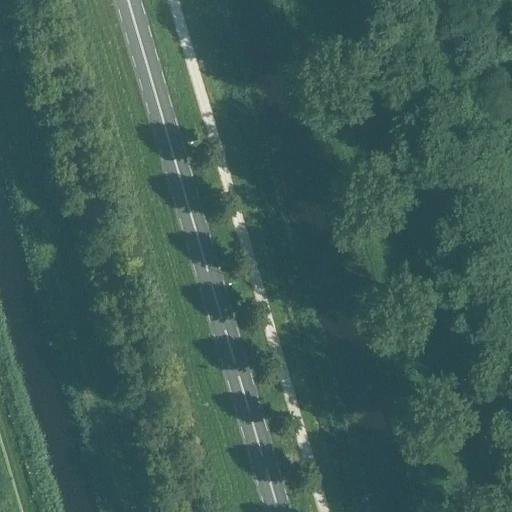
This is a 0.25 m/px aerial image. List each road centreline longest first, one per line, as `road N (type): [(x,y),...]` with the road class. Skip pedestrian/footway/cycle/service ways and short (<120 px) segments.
road 1 (secondary): [(126,0),(279,511)]
road 2 (track): [(466,511),(318,0)]
